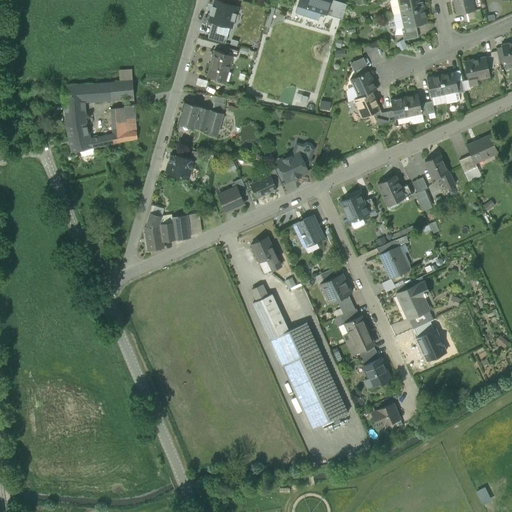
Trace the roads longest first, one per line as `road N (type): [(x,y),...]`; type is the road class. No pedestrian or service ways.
road 1 (residential): [(124,275),(201,0)]
road 2 (residential): [(194,511),(96,288)]
road 3 (residential): [(124,275),(318,188)]
road 4 (residential): [(318,188),(511,101)]
road 5 (residential): [(318,188),(401,369)]
road 6 (residential): [(96,288),(41,150)]
